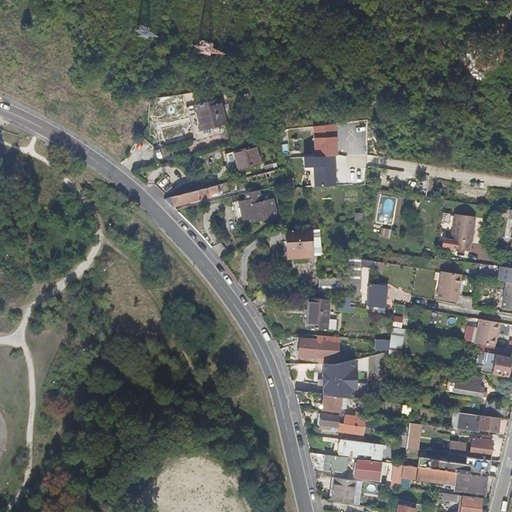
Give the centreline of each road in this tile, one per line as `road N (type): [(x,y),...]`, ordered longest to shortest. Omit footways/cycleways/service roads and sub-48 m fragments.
road 1 (tertiary): [(306,511),(276,388),(230,298),(123,181),(0,108)]
road 2 (track): [(38,125),(29,150),(67,177),(98,215),(102,234),(87,263),(30,307),(16,335),(0,339)]
road 3 (track): [(16,335),(32,378),(31,433),(27,476),(5,511)]
